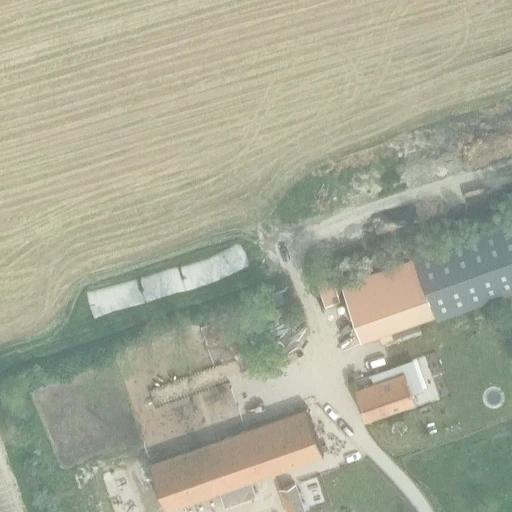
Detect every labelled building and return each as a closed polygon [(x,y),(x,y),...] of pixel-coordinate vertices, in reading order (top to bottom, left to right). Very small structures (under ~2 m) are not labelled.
[(511,219),(413,255),(414,258),(413,258),(433,313),(434,313),(435,317),(511,289),(511,219)] [(342,283),(361,338),(433,313),(413,258),(342,283)] [(317,282),(324,305),(339,300),(332,277),(317,282)] [(361,417),(412,400),(403,371),(351,388),(361,417)] [(147,462),(163,507),(322,451),(306,406),(147,462)] [(285,511),(291,511),(300,509),(291,482),(277,486),(285,511)]
